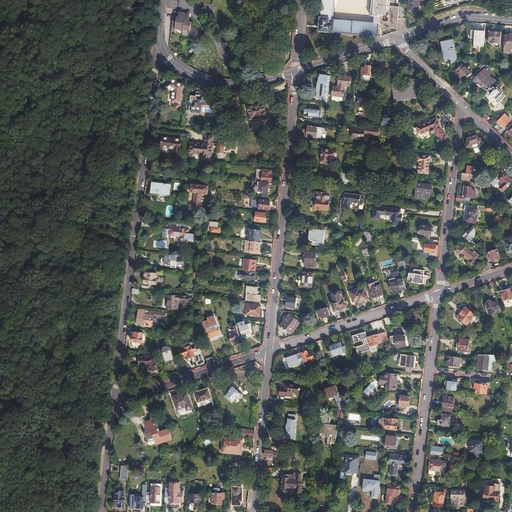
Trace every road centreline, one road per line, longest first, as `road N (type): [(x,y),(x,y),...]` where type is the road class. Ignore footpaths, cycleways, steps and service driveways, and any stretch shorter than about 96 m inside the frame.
road 1 (residential): [(160,49),(111,403)]
road 2 (residential): [(296,71),(268,350)]
road 3 (residential): [(411,511),(438,293)]
road 4 (residential): [(440,292),(465,110)]
road 5 (residential): [(268,350),(438,293)]
road 6 (residential): [(111,403),(268,350)]
road 7 (residential): [(268,350),(253,511)]
road 8 (tertiary): [(160,49),(215,84),(296,71)]
